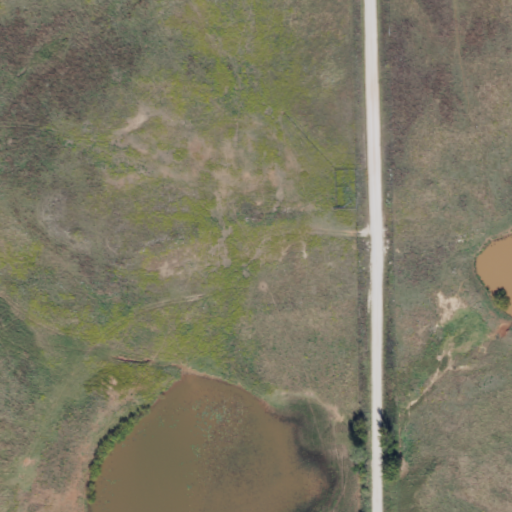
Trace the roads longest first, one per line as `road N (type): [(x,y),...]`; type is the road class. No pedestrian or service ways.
road 1 (residential): [(374,0),(382,511)]
road 2 (residential): [(378,130),(242,140)]
